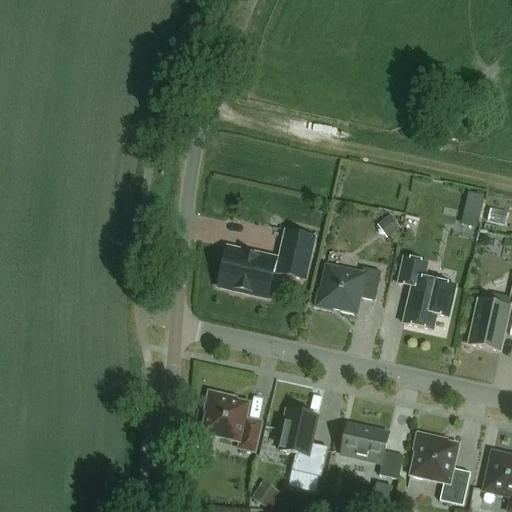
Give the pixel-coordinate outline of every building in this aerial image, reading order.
[(478,224),(484,198),(468,195),(463,220),(478,224)] [(400,232),(390,219),(377,228),(387,242),(400,232)] [(287,235),(277,278),(304,284),(314,241),(287,235)] [(218,289),(268,301),(276,266),(227,254),(218,289)] [(402,327),(405,328),(434,335),(437,319),(449,322),(457,289),(425,282),(428,266),(402,260),(396,287),(410,290),(402,327)] [(362,302),(377,305),(383,276),(365,272),(364,277),(328,269),(323,294),(321,294),(317,310),(333,314),(334,312),(359,317),(362,302)] [(470,349),(501,356),(511,308),(511,302),(494,298),(492,307),(480,305),(470,349)] [(227,398),(209,394),(205,413),(207,414),(202,436),(240,445),(239,451),(255,455),(263,425),(247,421),(251,406),(227,400),(227,398)] [(285,430),(280,453),(296,457),(292,473),(321,480),(328,450),(313,447),(319,420),(287,412),(283,429),(285,430)] [(346,430),(340,458),(381,467),(379,480),(397,484),(403,460),(384,456),(388,440),(346,430)] [(415,456),(410,480),(443,488),(439,505),(463,511),(470,477),(454,473),(459,449),(435,443),(436,441),(417,437),(413,455),(415,456)] [(511,511),(511,460),(493,456),(484,495),(511,501),(508,511),(511,511)] [(263,485),(252,501),(268,511),(269,511),(280,497),(263,485)]
